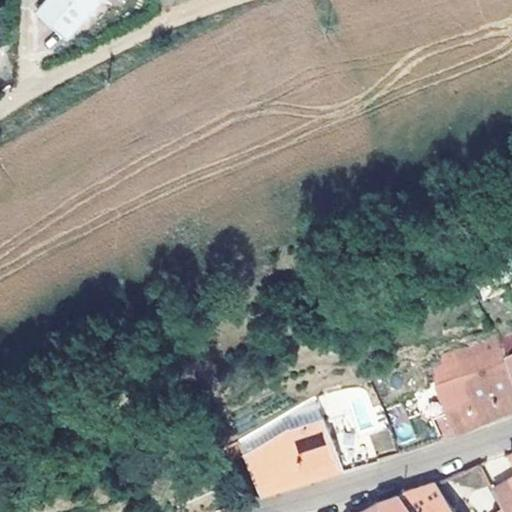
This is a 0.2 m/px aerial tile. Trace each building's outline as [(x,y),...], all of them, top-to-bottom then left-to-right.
[(70,35),(102,0),(42,0),(38,5),(70,35)] [(511,411),(511,352),(507,333),(456,349),(462,365),(444,372),(443,381),(456,418),(439,424),(445,440),(463,433),(511,411)] [(295,436),(245,456),(262,499),(321,481),(380,462),(370,434),(355,439),(347,418),(295,437),(295,436)] [(511,511),(511,486),(498,494),(509,511),(511,511)] [(508,511),(456,511),(440,489),(427,494),(409,500),(418,511),(509,511),(508,511)] [(418,511),(409,500),(397,504),(385,508),(382,510),(383,511),(418,511)]
